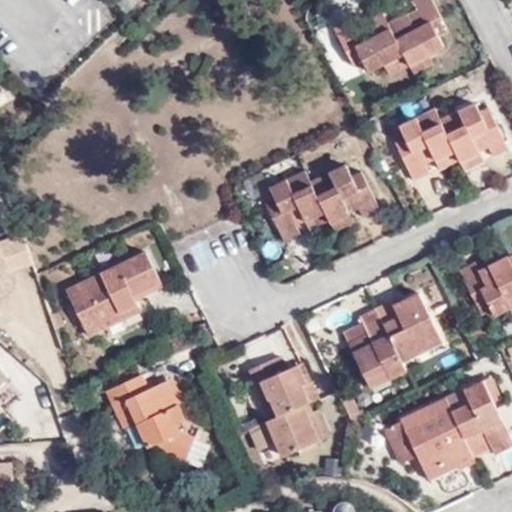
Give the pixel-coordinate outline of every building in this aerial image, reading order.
[(439,35),(449,30),(432,0),(413,0),(412,0),(417,9),(408,15),(407,13),(387,23),(404,55),(409,64),(410,66),(430,55),(445,47),(439,35)] [(387,23),(382,12),(354,27),(350,19),(334,27),(353,66),(363,61),(369,73),(384,65),(404,55),(387,23)] [(390,74),(409,64),(404,55),(384,65),(390,74)] [(414,73),(433,63),(430,55),(410,66),(414,73)] [(508,148),(488,107),(480,111),(476,102),(440,120),(455,151),(461,162),(480,152),(479,151),(489,147),(493,155),(508,148)] [(440,120),(435,109),(400,126),(405,138),(396,142),(411,175),(413,180),(430,172),(426,163),(435,159),(436,160),(455,151),(440,120)] [(465,170),(484,160),(480,152),(461,162),(465,170)] [(380,209),(361,170),(352,175),(346,163),(310,180),(317,194),(326,212),(330,220),(331,224),(351,214),(350,212),(359,208),(364,217),(380,209)] [(326,212),(317,194),(310,180),(305,170),(270,187),(276,199),(266,204),(284,242),(301,233),(296,225),(306,221),(326,212)] [(310,229),(330,220),(326,212),(306,221),(310,229)] [(355,222),(351,214),(331,224),(335,232),(355,222)] [(0,293),(10,290),(8,283),(12,282),(0,249),(0,293)] [(161,281),(147,252),(67,291),(89,335),(108,326),(105,321),(138,304),(137,300),(134,295),(161,281)] [(511,262),(508,256),(508,255),(480,269),(476,261),(459,269),(482,314),(491,310),(494,316),(511,307),(511,262)] [(163,287),(161,281),(134,295),(137,300),(163,287)] [(444,340),(419,291),(393,304),(391,300),(376,307),(403,360),(444,340)] [(138,304),(105,321),(108,326),(141,310),(138,304)] [(403,360),(376,307),(360,316),(362,322),(368,332),(348,342),(371,389),(408,370),(403,360)] [(368,332),(362,322),(343,332),(348,342),(368,332)] [(251,368),(272,418),(309,402),(318,398),(301,363),(287,369),(281,356),(251,368)] [(0,386),(9,378),(0,367),(0,386)] [(142,374),(107,390),(114,406),(126,400),(137,423),(148,448),(202,468),(211,444),(206,442),(194,438),(195,436),(180,430),(177,423),(186,419),(168,380),(149,389),(142,374)] [(494,452),(511,443),(511,438),(483,379),(446,396),(474,458),(493,449),(494,452)] [(418,455),(427,474),(456,459),(461,469),(476,461),(476,460),(474,458),(446,396),(400,418),(401,420),(418,455)] [(125,429),(137,423),(126,400),(114,406),(125,429)] [(278,441),(284,455),(320,440),(325,438),(325,437),(329,435),(319,409),(313,411),(309,402),(272,418),(268,420),(269,421),(278,441)] [(418,455),(401,420),(383,429),(400,463),(418,455)] [(259,450),(278,441),(269,421),(250,429),(259,450)] [(12,463),(0,463),(0,489),(14,488),(12,463)] [(354,511),(354,508),(352,504),(350,502),(347,501),(344,501),(335,503),(326,510),(307,511),(354,511)]
